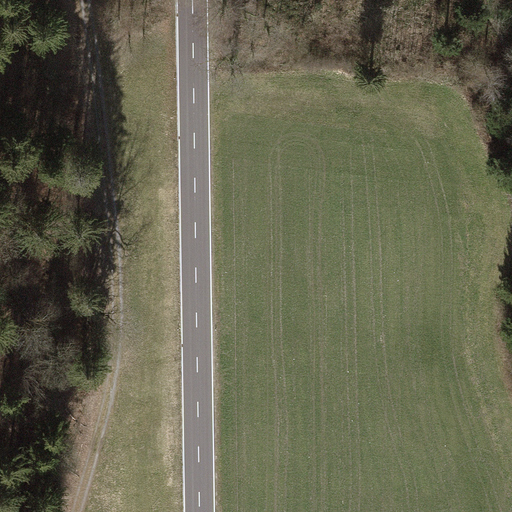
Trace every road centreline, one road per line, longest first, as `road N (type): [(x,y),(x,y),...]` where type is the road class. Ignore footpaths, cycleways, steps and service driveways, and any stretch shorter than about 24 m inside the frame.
road 1 (track): [(84,0),(116,204),(116,384),(83,511)]
road 2 (tertiary): [(201,511),(194,0)]
